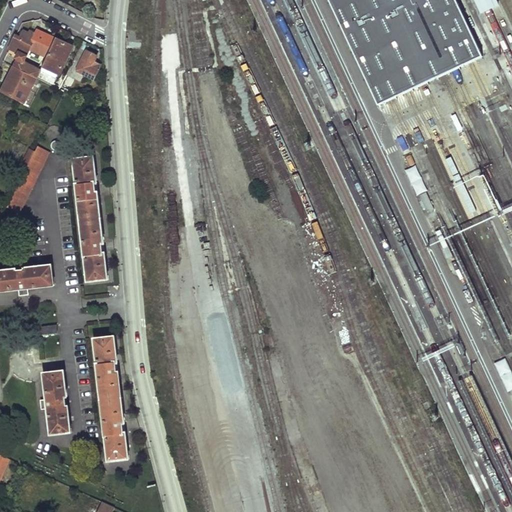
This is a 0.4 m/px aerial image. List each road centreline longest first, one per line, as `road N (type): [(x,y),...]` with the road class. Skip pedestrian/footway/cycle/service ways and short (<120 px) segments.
road 1 (tertiary): [(113,39),(139,376),(175,511)]
road 2 (residential): [(0,32),(15,6),(33,3),(113,39)]
